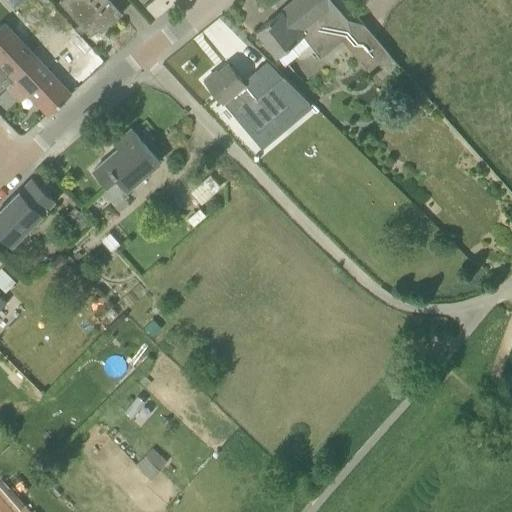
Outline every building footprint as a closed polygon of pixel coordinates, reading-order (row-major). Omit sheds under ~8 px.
[(122,14),(109,0),(61,0),(61,1),(88,31),(89,33),(89,35),(90,34),(90,33),(90,32),(89,31),(88,30),(95,24),(102,32),(122,14)] [(342,0),(296,0),(281,12),(301,38),(304,36),(310,44),(321,58),(345,39),(371,70),(389,54),(342,0)] [(483,31),(474,37),(479,43),(499,29),(477,0),(457,0),(461,5),(445,17),(452,28),(470,14),(483,31)] [(301,38),(281,12),(258,30),(284,64),(310,44),(304,36),(301,38)] [(0,62),(16,80),(38,60),(3,22),(0,24),(0,62)] [(38,60),(16,80),(8,88),(21,101),(29,94),(49,115),(70,95),(38,60)] [(205,81),(223,103),(236,118),(241,113),(258,132),(288,107),(290,109),(301,100),(288,84),(277,93),(271,86),(256,98),(228,64),(218,72),(217,71),(205,81)] [(511,91),(503,79),(464,110),(511,171),(511,91)] [(127,190),(160,163),(131,129),(114,144),(118,149),(93,170),(107,187),(118,179),(127,190)] [(55,201),(46,192),(32,178),(0,209),(0,232),(12,245),(55,201)] [(68,217),(79,230),(89,221),(78,209),(68,217)] [(139,463),(152,476),(169,459),(155,446),(139,463)] [(30,511),(2,480),(0,481),(0,498),(12,511),(35,511),(34,511),(33,511),(30,511)] [(12,511),(0,498),(0,511),(12,511)]
